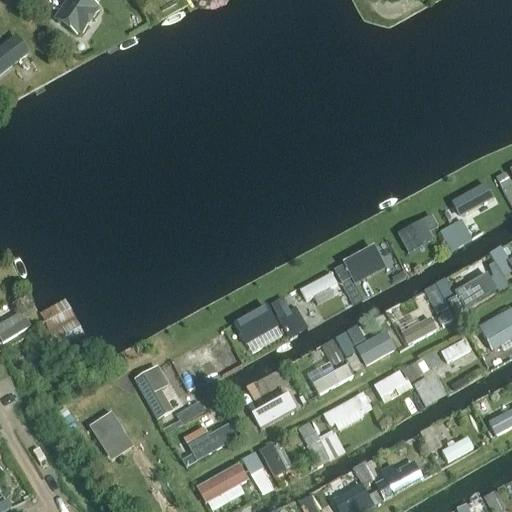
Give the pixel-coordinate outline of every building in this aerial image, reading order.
[(42,0),(36,5),(40,12),(49,6),(44,0),(42,0)] [(91,21),(71,1),(53,18),(73,39),(91,21)] [(16,39),(0,51),(0,76),(28,55),(16,39)] [(495,181),(502,193),(511,188),(505,176),(495,181)] [(458,215),(491,202),(484,186),(452,200),(458,215)] [(511,188),(502,193),(511,212),(511,188)] [(440,231),(450,252),(472,241),(462,220),(440,231)] [(437,232),(430,221),(396,239),(406,259),(432,245),(428,237),(437,232)] [(372,250),(343,267),(345,269),(334,275),(340,286),(351,281),(354,286),(383,270),(372,250)] [(511,275),(511,270),(509,266),(500,251),(488,258),(502,282),(511,275)] [(304,301),(335,286),(329,273),(298,288),(304,301)] [(463,312),(463,313),(496,294),(487,279),(468,289),(467,287),(453,295),(456,299),(447,304),(454,317),(463,312)] [(282,300),(277,303),(278,304),(282,311),(287,308),(282,300)] [(278,304),(271,308),(279,321),(285,317),(282,311),(278,304)] [(266,310),(234,328),(245,347),(276,329),(266,310)] [(511,316),(510,314),(479,332),(491,353),(511,340),(511,316)] [(449,316),(438,322),(441,328),(452,321),(449,316)] [(279,321),(277,322),(289,342),(297,337),(285,317),(279,321)] [(430,322),(402,337),(408,348),(436,333),(430,322)] [(365,368),(401,350),(395,337),(359,355),(365,368)] [(215,338),(172,362),(176,369),(184,365),(191,376),(226,357),(215,338)] [(447,366),(472,351),(464,338),(440,353),(447,366)] [(334,343),(286,368),(309,407),(355,380),(334,343)] [(401,370),(373,386),(384,407),(413,390),(401,370)] [(135,383),(157,422),(171,414),(162,397),(159,399),(157,394),(166,389),(156,371),(135,383)] [(261,403),(273,424),(300,409),(289,388),(261,403)] [(365,394),(325,413),(334,433),(374,414),(365,394)] [(199,405),(176,418),(182,427),(204,415),(199,405)] [(511,408),(485,422),(493,437),(511,426),(511,408)] [(111,415),(88,430),(103,454),(126,439),(111,415)] [(309,427),(298,433),(303,441),(313,435),(309,427)] [(192,458),(196,465),(235,443),(227,429),(208,440),(206,437),(186,448),(192,458)] [(333,433),(319,441),(320,442),(331,464),(345,456),(333,433)] [(466,437),(440,450),(447,464),(473,451),(466,437)] [(320,442),(306,449),(318,471),(331,464),(320,442)] [(257,457),(272,483),(284,476),(270,450),(257,457)] [(254,457),(243,463),(250,477),(261,470),(254,457)] [(186,471),(196,465),(192,458),(182,464),(186,471)] [(396,476),(392,470),(381,477),(393,498),(420,483),(412,467),(396,476)] [(196,492),(206,508),(248,484),(238,468),(196,492)] [(386,493),(377,498),(382,507),(392,502),(386,493)] [(334,511),(367,511),(371,510),(362,494),(333,510),(334,511)] [(317,511),(311,498),(299,504),(302,511),(317,511)] [(8,502),(0,505),(0,511),(7,511),(12,510),(8,502)]
